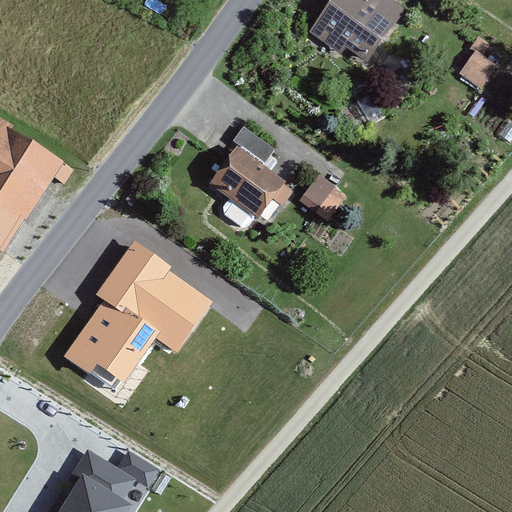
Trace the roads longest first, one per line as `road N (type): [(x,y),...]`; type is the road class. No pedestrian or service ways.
road 1 (unclassified): [(216,511),(511,177)]
road 2 (tertiary): [(241,0),(0,312)]
road 3 (track): [(0,360),(225,501)]
